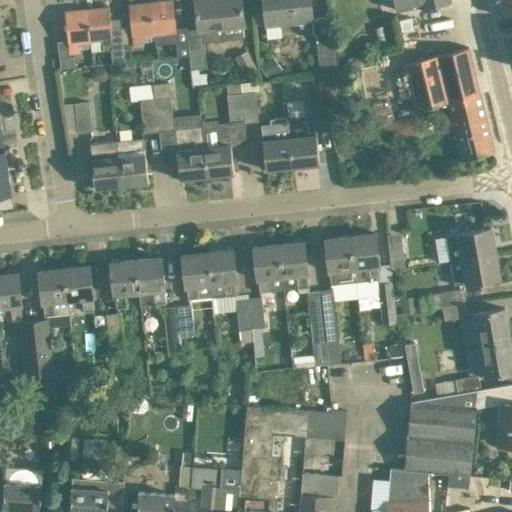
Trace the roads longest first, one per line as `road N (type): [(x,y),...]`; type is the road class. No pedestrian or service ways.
road 1 (residential): [(69,226),(511,178)]
road 2 (residential): [(69,226),(32,0)]
road 3 (tertiary): [(511,137),(483,0)]
